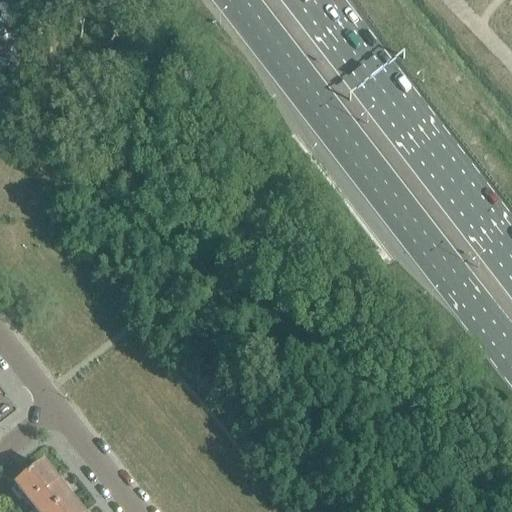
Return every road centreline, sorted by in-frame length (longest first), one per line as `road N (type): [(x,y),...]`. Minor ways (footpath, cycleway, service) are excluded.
road 1 (primary): [(238,0),(511,355)]
road 2 (primary): [(511,256),(316,0)]
road 3 (unclassified): [(138,511),(55,406)]
